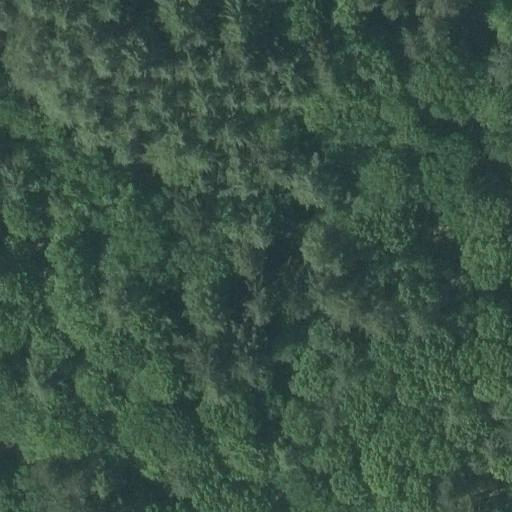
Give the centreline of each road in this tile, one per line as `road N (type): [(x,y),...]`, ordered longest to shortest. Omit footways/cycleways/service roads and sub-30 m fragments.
road 1 (track): [(148,215),(383,50),(473,0)]
road 2 (track): [(511,233),(480,0)]
road 3 (track): [(148,215),(0,98)]
road 4 (track): [(0,320),(148,215)]
